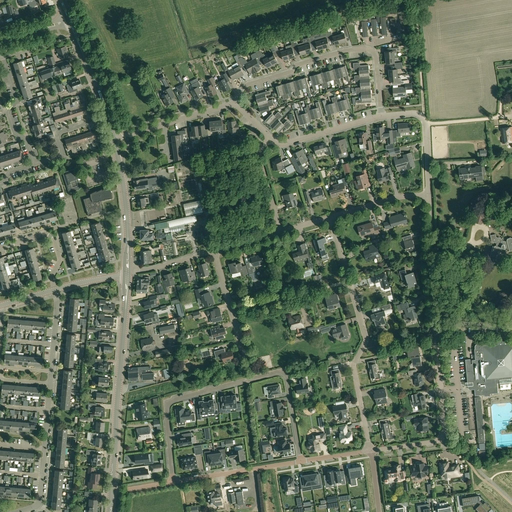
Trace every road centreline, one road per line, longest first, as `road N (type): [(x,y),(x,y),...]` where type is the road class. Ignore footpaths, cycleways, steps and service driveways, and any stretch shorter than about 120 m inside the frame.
road 1 (residential): [(172,482),(167,403),(277,371),(288,380),(301,461)]
road 2 (residential): [(370,450),(353,365),(366,339),(330,217)]
road 3 (residential): [(381,116),(369,49),(344,50),(245,85),(234,105)]
road 4 (secondary): [(111,491),(127,275)]
road 5 (secondary): [(127,270),(113,139)]
road 6 (residential): [(434,325),(428,194)]
road 7 (residential): [(301,461),(172,482)]
road 8 (residential): [(234,105),(113,139)]
road 9 (residential): [(34,164),(26,138),(15,134),(15,97),(2,55)]
road 10 (residential): [(428,194),(423,118),(381,116)]
